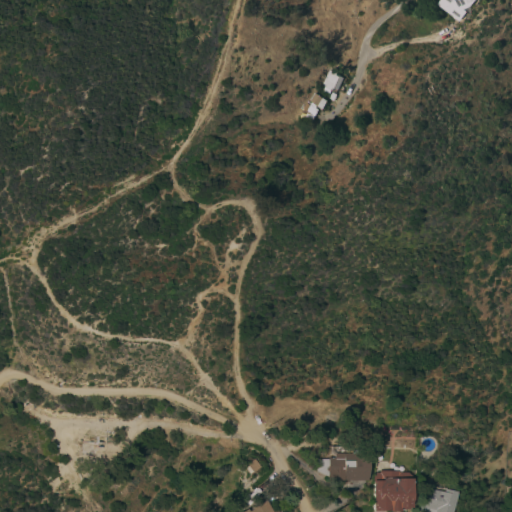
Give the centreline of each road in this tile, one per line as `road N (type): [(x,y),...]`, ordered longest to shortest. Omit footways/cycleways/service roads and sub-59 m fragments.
road 1 (track): [(246,432),(162,393),(64,391),(20,374),(0,377)]
road 2 (residential): [(400,0),(364,34),(353,78),(322,119)]
road 3 (track): [(246,432),(252,417),(239,365),(239,293)]
